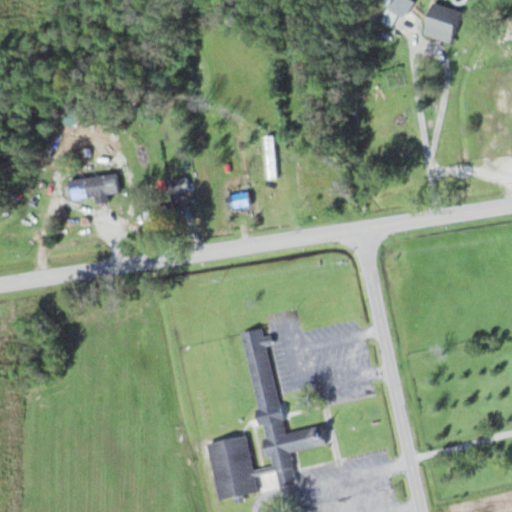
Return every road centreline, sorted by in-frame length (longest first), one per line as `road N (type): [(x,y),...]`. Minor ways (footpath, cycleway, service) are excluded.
road 1 (secondary): [(0,280),(365,204)]
road 2 (residential): [(438,511),(365,204)]
road 3 (secondary): [(365,204),(511,180)]
